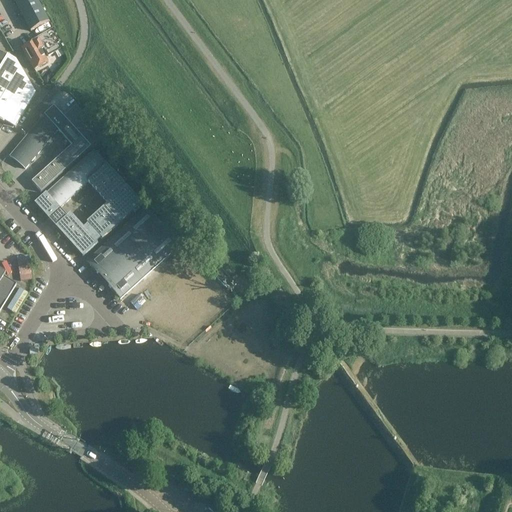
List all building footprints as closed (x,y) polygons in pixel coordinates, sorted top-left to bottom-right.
[(38,0),(14,0),(33,35),(52,26),(38,0)] [(22,48),(34,69),(48,62),(41,51),(44,49),(38,39),(22,48)] [(0,129),(4,122),(15,128),(35,95),(15,62),(6,56),(9,51),(0,45),(0,129)] [(73,103),(59,115),(90,148),(103,137),(73,103)] [(53,107),(43,116),(10,156),(26,169),(57,131),(60,129),(74,145),(31,183),(40,193),(83,155),(90,148),(53,107)] [(97,243),(97,242),(101,239),(102,240),(142,204),(94,151),(46,194),(35,204),(48,219),(56,227),(83,257),(97,243)] [(146,208),(87,262),(121,299),(124,296),(131,303),(141,294),(184,341),(229,300),(187,253),(186,254),(179,246),(180,245),(146,208)] [(17,249),(0,231),(0,251),(7,259),(17,249)] [(12,261),(19,268),(27,259),(20,253),(12,261)] [(0,270),(0,311),(16,285),(4,277),(6,274),(0,270)] [(140,316),(143,321),(153,315),(150,310),(140,316)]
